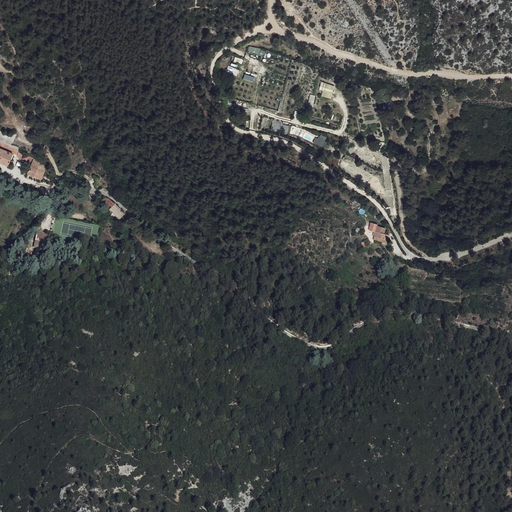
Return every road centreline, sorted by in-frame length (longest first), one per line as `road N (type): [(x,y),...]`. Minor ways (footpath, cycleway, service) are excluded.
road 1 (unclassified): [(241,38),(211,69),(220,109),(237,131),(287,142),(368,196),(410,255),(449,257),(511,233)]
road 2 (track): [(270,15),(291,35),(391,70),(511,75)]
